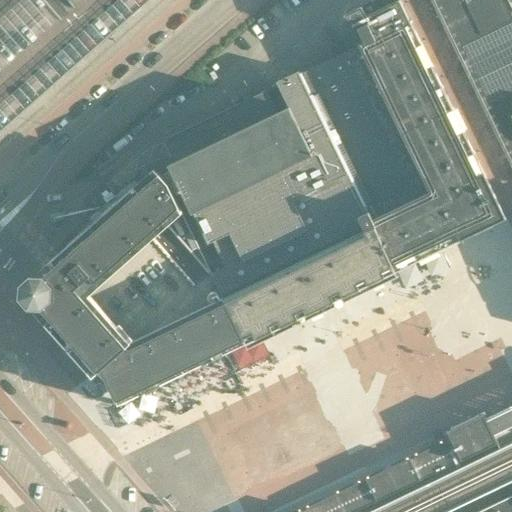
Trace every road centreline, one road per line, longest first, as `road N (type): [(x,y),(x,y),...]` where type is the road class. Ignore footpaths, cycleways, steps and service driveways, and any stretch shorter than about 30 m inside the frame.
road 1 (residential): [(84,134),(231,0)]
road 2 (residential): [(0,241),(43,198),(84,134)]
